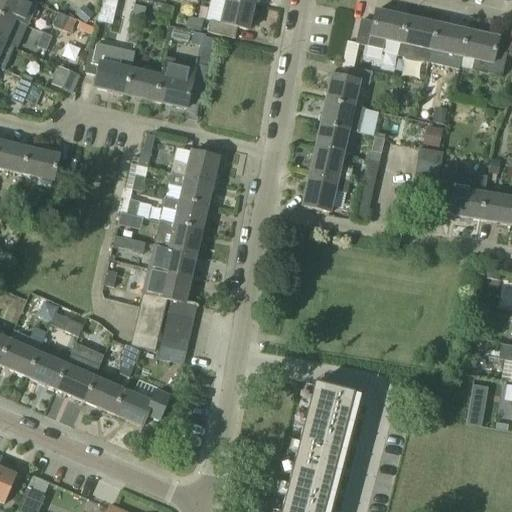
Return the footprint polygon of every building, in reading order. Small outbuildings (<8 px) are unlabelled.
[(37,6),(23,0),(0,0),(0,16),(27,28),(37,6)] [(225,1),(219,24),(210,22),(207,34),(234,41),(237,29),(248,32),(253,8),(225,1)] [(134,6),(131,17),(143,19),(145,9),(134,6)] [(92,16),(83,8),(76,15),(85,24),(92,16)] [(406,20),(374,13),(371,25),(360,22),(355,45),(367,48),(383,52),(385,42),(400,45),(406,20)] [(62,33),(68,19),(58,15),(52,29),(62,33)] [(27,28),(0,16),(0,43),(4,45),(14,23),(27,29),(27,28)] [(406,20),(400,45),(397,57),(428,64),(430,52),(436,26),(406,20)] [(436,26),(430,52),(428,64),(458,71),(460,59),(466,33),(436,26)] [(494,39),(466,33),(460,59),(474,62),(472,71),(501,78),(506,54),(495,52),(497,40),(494,39)] [(42,35),(36,49),(45,53),(52,39),(42,35)] [(154,104),(185,112),(188,100),(199,102),(213,41),(200,37),(199,43),(206,45),(201,67),(196,66),(195,69),(164,62),(154,104)] [(66,44),(62,57),(77,62),(81,49),(66,44)] [(123,97),(129,71),(133,56),(96,47),(94,54),(89,53),(84,74),(96,77),(93,90),(123,97)] [(154,104),(164,62),(163,61),(159,78),(129,71),(123,97),(154,104)] [(50,85),(72,93),(79,75),(56,67),(50,85)] [(325,103),(353,110),(359,84),(369,87),(372,74),(348,68),(345,80),(331,77),(325,103)] [(20,80),(11,102),(22,107),(32,85),(20,80)] [(320,127),(347,133),(348,133),(359,135),(365,112),(353,110),(325,103),(320,127)] [(447,112),(435,110),(431,124),(444,127),(447,112)] [(314,151),(342,158),(347,133),(320,127),(314,151)] [(146,136),(142,154),(140,153),(137,168),(146,170),(154,138),(146,136)] [(368,164),(378,166),(379,165),(378,165),(380,156),(381,156),(384,142),(373,139),(370,153),(371,153),(369,163),(368,162),(368,164)] [(0,143),(0,171),(22,176),(28,150),(0,143)] [(28,150),(22,176),(52,184),(51,188),(61,191),(66,171),(56,169),(58,158),(56,157),(57,153),(45,150),(44,154),(28,150)] [(416,164),(440,168),(442,154),(418,150),(416,164)] [(309,176),(349,185),(352,172),(339,169),(342,158),(314,151),(309,176)] [(170,176),(212,185),(218,160),(190,153),(187,166),(173,163),(172,169),(170,176)] [(368,164),(367,169),(365,177),(375,179),(378,166),(368,164)] [(438,179),(440,169),(440,168),(416,164),(414,175),(438,179)] [(480,222),(484,196),(487,181),(456,176),(457,171),(444,169),(439,204),(450,206),(448,217),(480,222)] [(438,179),(414,175),(412,187),(436,191),(438,179)] [(178,203),(207,209),(212,185),(170,176),(168,187),(181,190),(178,202),(178,203)] [(309,176),(303,199),(301,208),(329,215),(334,193),(346,196),(349,185),(309,176)] [(135,177),(131,192),(141,194),(145,180),(135,177)] [(356,211),(367,213),(373,190),(360,187),(356,211)] [(436,191),(412,187),(411,198),(434,202),(436,191)] [(480,222),(510,227),(511,216),(511,200),(484,196),(480,222)] [(207,209),(178,203),(165,200),(163,208),(176,212),(173,226),(173,227),(201,234),(207,209)] [(129,201),(126,216),(136,219),(139,204),(129,201)] [(14,207),(16,221),(29,219),(27,205),(14,207)] [(195,258),(201,234),(173,227),(173,226),(160,222),(157,232),(154,247),(154,248),(195,258)] [(114,237),(111,250),(126,253),(129,241),(114,237)] [(162,275),(190,282),(195,258),(154,248),(154,247),(153,247),(147,271),(162,275)] [(166,302),(170,303),(184,306),(184,305),(190,282),(162,275),(147,271),(142,296),(156,299),(166,302)] [(113,289),(116,275),(106,272),(103,287),(113,289)] [(156,299),(142,296),(139,309),(163,315),(166,302),(156,299)] [(170,303),(167,315),(193,321),(196,308),(184,305),(184,306),(170,303)] [(163,315),(139,309),(136,322),(160,327),(163,315)] [(193,321),(167,315),(164,327),(191,333),(193,321)] [(67,322),(63,333),(78,339),(83,329),(67,322)] [(160,327),(136,322),(133,335),(157,340),(160,327)] [(164,327),(164,328),(162,338),(188,345),(191,333),(164,327)] [(13,333),(9,342),(0,361),(0,368),(26,379),(37,354),(41,345),(13,333)] [(154,354),(157,340),(133,335),(130,348),(154,354)] [(0,361),(9,342),(8,342),(0,337),(0,361)] [(162,338),(161,341),(159,350),(186,356),(188,345),(162,338)] [(124,347),(119,357),(135,364),(140,354),(124,347)] [(186,356),(159,350),(156,361),(183,367),(186,356)] [(37,354),(26,379),(55,392),(66,367),(37,354)] [(66,367),(55,392),(83,404),(94,379),(99,368),(70,356),(66,367)] [(112,417),(123,392),(94,379),(83,404),(112,417)] [(323,511),(353,395),(313,385),(280,511),(323,511)] [(488,389),(473,387),(465,426),(481,429),(488,389)] [(123,392),(112,417),(141,430),(146,419),(158,424),(169,400),(156,394),(151,404),(123,392)] [(0,470),(0,504),(3,506),(16,477),(12,476),(15,470),(3,465),(1,471),(0,470)] [(26,491),(16,511),(38,511),(44,499),(26,491)]
